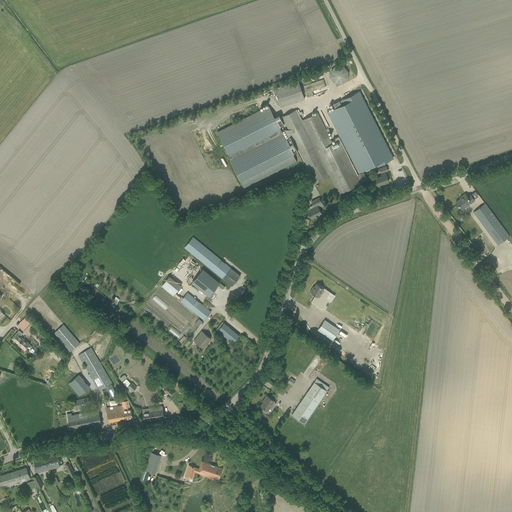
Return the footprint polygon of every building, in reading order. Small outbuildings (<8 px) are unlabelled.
[(339,66),(338,66),(337,66),(336,66),(336,67),(335,67),(334,67),(334,68),(333,68),(333,69),(332,69),(332,70),(331,70),(331,71),(331,72),(330,73),(330,74),(330,75),(330,76),(331,77),(331,78),(331,79),(332,80),(333,81),(334,82),(335,82),(336,83),(337,83),(338,83),(339,83),(340,83),(341,83),(342,83),(343,83),(343,82),(344,82),(345,81),(346,80),(346,79),(347,78),(347,77),(347,76),(348,75),(348,74),(348,73),(347,73),(347,72),(347,71),(346,70),(345,69),(345,68),(344,68),(343,67),(342,67),(342,66),(340,66),(339,66)] [(274,88),(281,107),(304,99),(298,80),(274,88)] [(376,167),(391,159),(357,93),(343,100),(343,99),(339,101),(341,104),(326,112),(340,139),(341,139),(350,157),(349,158),(357,173),(374,165),(376,167)] [(229,159),(243,187),(296,161),(293,154),(297,152),(290,137),(285,139),(279,127),(284,125),(279,115),(274,117),(268,106),(217,132),(230,158),(229,159)] [(296,109),(282,117),(308,169),(311,168),(316,178),(316,179),(317,180),(329,174),(338,193),(360,182),(348,158),(339,140),(336,141),(332,143),(317,112),(302,120),(296,109)] [(367,180),(363,171),(357,174),(361,183),(367,180)] [(381,176),(375,178),(378,185),(388,182),(385,173),(381,174),(381,176)] [(462,196),(462,197),(456,202),(461,209),(467,204),(468,205),(474,200),(470,194),(467,196),(465,194),(462,196)] [(311,210),(307,211),(308,212),(307,212),(308,215),(309,214),(311,219),(314,217),(314,218),(318,216),(318,215),(321,213),(318,208),(323,206),(319,198),(311,202),(314,207),(310,209),(311,210)] [(473,212),(498,245),(509,236),(485,203),(473,212)] [(185,247),(232,286),(240,276),(193,237),(185,247)] [(204,269),(193,283),(210,296),(221,282),(204,269)] [(161,285),(173,294),(181,284),(168,275),(161,285)] [(312,288),(309,291),(315,295),(313,298),(311,302),(320,308),(321,309),(322,308),(328,300),(322,296),(326,290),(323,288),(320,286),(316,283),(313,288),(312,288)] [(180,301),(204,321),(211,312),(187,292),(180,301)] [(156,305),(152,309),(165,321),(170,316),(164,311),(163,312),(156,305)] [(37,325),(33,322),(34,321),(27,315),(18,325),(25,331),(30,325),(34,328),(37,325)] [(317,330),(332,340),(339,330),(324,320),(317,330)] [(231,342),(233,343),(239,336),(224,323),(217,331),(227,339),(231,342)] [(80,343),(64,324),(54,333),(70,352),(80,343)] [(177,338),(181,333),(172,326),(168,330),(177,338)] [(371,336),(375,329),(370,326),(366,334),(371,336)] [(30,344),(26,341),(26,340),(25,339),(24,339),(20,336),(22,333),(19,330),(11,339),(24,350),(30,344)] [(90,335),(94,338),(99,333),(94,330),(90,335)] [(203,332),(195,342),(202,348),(211,338),(203,332)] [(112,383),(91,347),(78,355),(99,390),(112,383)] [(68,384),(79,396),(90,387),(79,375),(68,384)] [(316,379),(291,414),(304,423),(329,387),(316,379)] [(127,387),(132,391),(137,387),(132,382),(127,387)] [(175,392),(167,385),(163,390),(171,397),(175,392)] [(260,406),(263,408),(262,410),(266,413),(270,407),(271,408),(273,408),(274,406),(273,405),(275,403),(273,402),(274,401),(266,395),(263,399),(264,400),(260,406)] [(73,400),(74,408),(90,405),(88,397),(73,400)] [(174,403),(167,407),(169,410),(165,411),(169,418),(173,416),(179,412),(174,403)] [(107,417),(108,422),(132,418),(131,408),(130,408),(129,404),(106,408),(107,417)] [(164,417),(163,412),(162,406),(154,407),(154,410),(146,412),(146,409),(142,409),(143,420),(164,417)] [(71,413),(67,414),(69,424),(70,429),(101,422),(100,418),(98,410),(83,413),(71,415),(71,413)] [(144,470),(154,473),(161,455),(151,451),(144,470)] [(36,469),(37,473),(60,466),(59,463),(56,454),(34,461),(36,469)] [(214,478),(213,480),(214,478),(219,479),(222,468),(202,461),(199,469),(196,468),(188,465),(185,476),(192,479),(195,472),(202,474),(203,470),(212,473),(211,477),(214,478)] [(0,475),(0,485),(1,489),(12,485),(12,484),(15,483),(15,484),(30,479),(26,467),(0,475)] [(43,486),(37,475),(33,477),(38,488),(43,486)]
